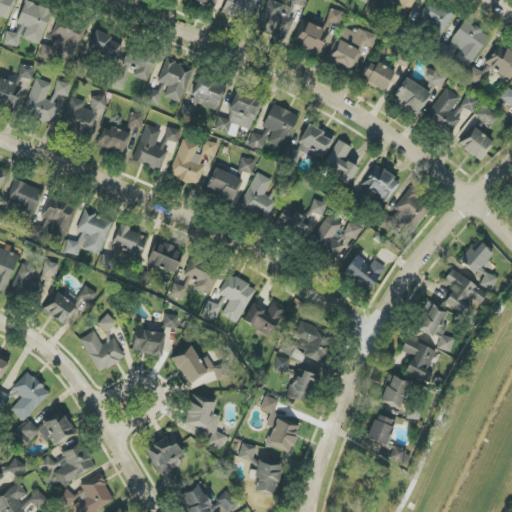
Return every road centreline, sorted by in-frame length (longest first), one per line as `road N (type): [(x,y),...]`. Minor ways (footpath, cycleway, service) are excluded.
road 1 (residential): [(511,240),(470,197),(350,110),(106,0)]
road 2 (residential): [(0,140),(235,237),(371,333)]
road 3 (residential): [(307,511),(371,333),(419,257),(511,159)]
road 4 (residential): [(156,511),(74,376),(0,322)]
road 5 (residential): [(94,404),(135,382),(157,388),(159,406),(112,435)]
